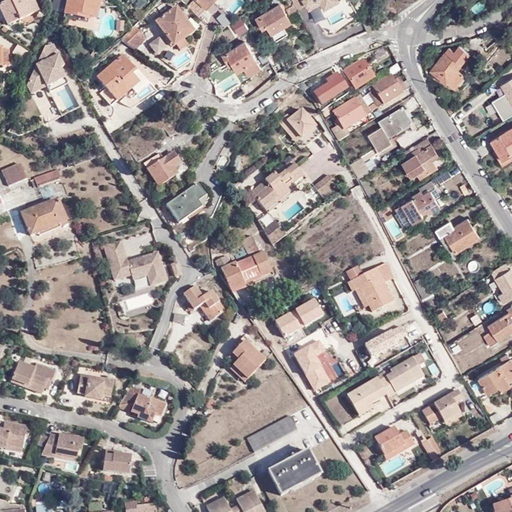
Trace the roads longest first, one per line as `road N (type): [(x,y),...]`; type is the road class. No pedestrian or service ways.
road 1 (residential): [(192,92),(217,109),(242,112),(375,34),(409,32)]
road 2 (residential): [(409,32),(412,70),(511,228)]
road 3 (unknown): [(343,444),(245,300)]
road 4 (residential): [(0,403),(169,443)]
